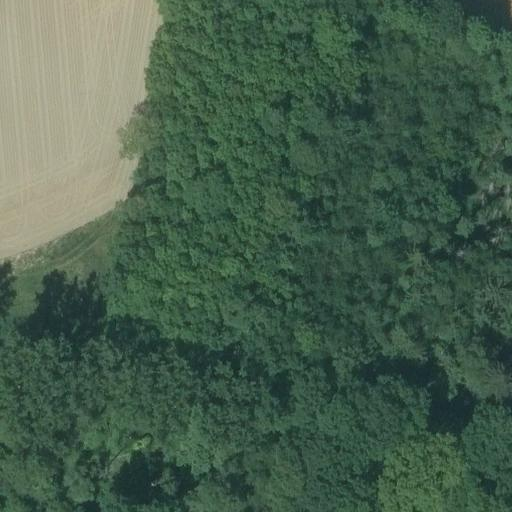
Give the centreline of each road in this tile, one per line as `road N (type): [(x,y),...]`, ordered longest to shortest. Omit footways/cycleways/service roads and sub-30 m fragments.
road 1 (track): [(511,420),(0,354)]
road 2 (track): [(232,383),(389,0)]
